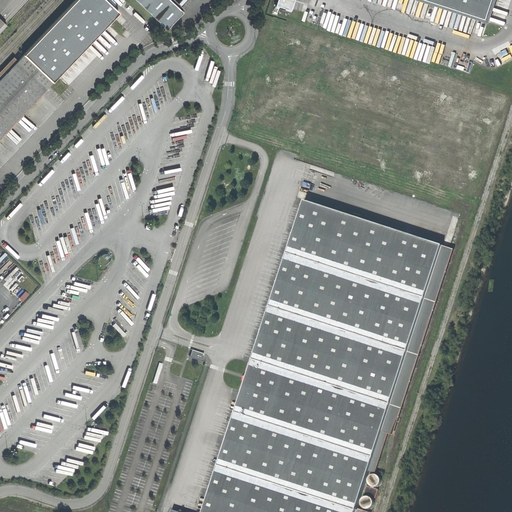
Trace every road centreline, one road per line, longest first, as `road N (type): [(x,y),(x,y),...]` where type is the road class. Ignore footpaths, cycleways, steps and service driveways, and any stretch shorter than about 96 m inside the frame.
road 1 (unclassified): [(232,52),(226,106),(102,487),(87,501),(67,504),(0,491)]
road 2 (unclassified): [(0,207),(138,62),(210,34)]
